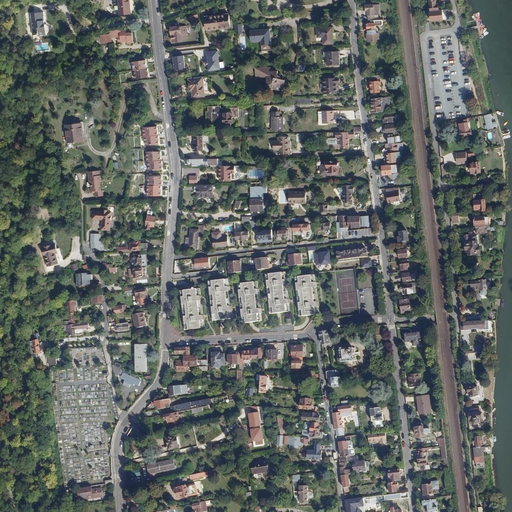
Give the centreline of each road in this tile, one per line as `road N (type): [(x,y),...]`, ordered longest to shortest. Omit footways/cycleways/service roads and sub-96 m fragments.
road 1 (residential): [(456,316),(423,38),(454,31),(453,0)]
road 2 (tertiary): [(153,0),(177,163),(169,258)]
road 3 (residential): [(351,0),(381,235)]
road 4 (residential): [(169,258),(381,235)]
road 5 (residential): [(456,316),(475,511)]
road 6 (residential): [(392,320),(414,511)]
road 7 (residential): [(84,245),(100,268),(112,380),(127,421)]
road 8 (residential): [(312,330),(344,511)]
road 9 (residential): [(165,342),(312,330)]
